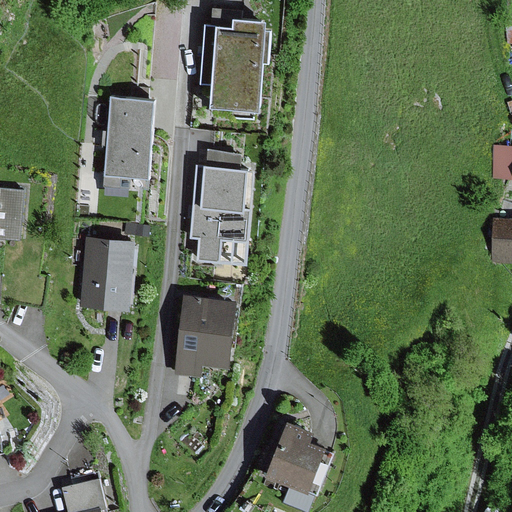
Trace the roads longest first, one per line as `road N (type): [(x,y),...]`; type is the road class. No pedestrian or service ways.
road 1 (tertiary): [(314,0),(285,295),(268,383),(238,466),(199,511)]
road 2 (residential): [(137,471),(153,423),(182,128)]
road 3 (track): [(511,345),(473,511)]
road 4 (residential): [(0,497),(43,476),(75,412),(68,384)]
